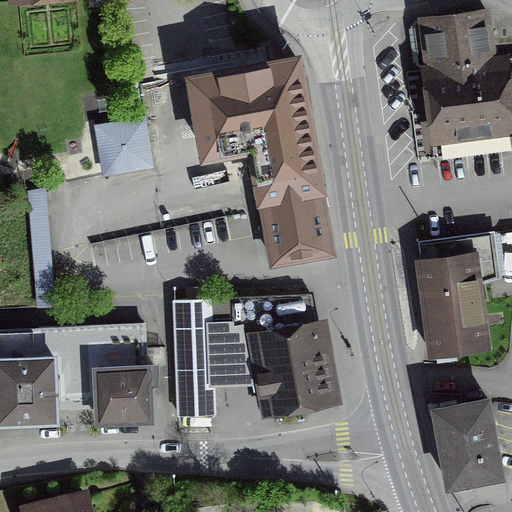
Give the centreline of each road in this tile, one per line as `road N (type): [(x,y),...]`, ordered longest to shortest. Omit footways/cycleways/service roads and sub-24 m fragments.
road 1 (secondary): [(334,22),(405,448)]
road 2 (residential): [(0,464),(363,456),(405,448)]
